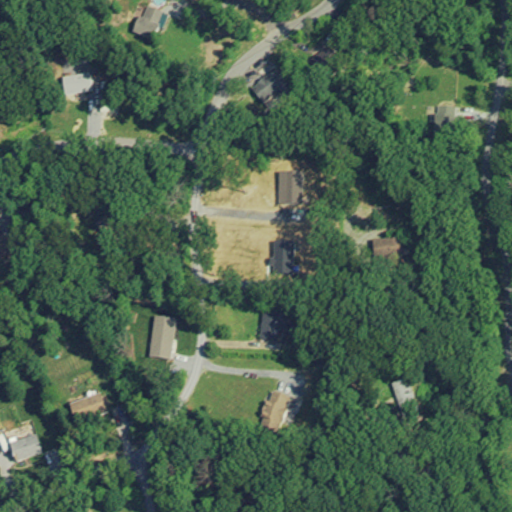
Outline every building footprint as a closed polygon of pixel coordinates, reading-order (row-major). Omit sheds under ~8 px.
[(454,139),(454,117),(434,117),(434,139),(454,139)] [(259,342),(278,342),(278,334),(284,334),(284,312),(259,312),(259,342)] [(255,426),(275,435),(290,401),(270,393),(255,426)] [(106,418),(101,397),(68,406),(74,427),(106,418)] [(14,465),(41,456),(34,437),(8,446),(14,465)]
